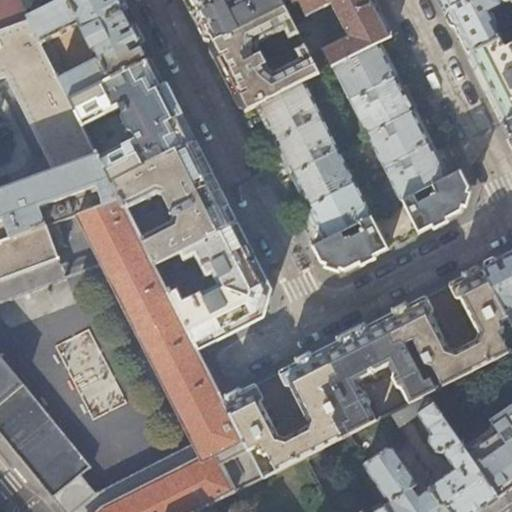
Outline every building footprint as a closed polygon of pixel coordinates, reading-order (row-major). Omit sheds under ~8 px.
[(19,0),(0,0),(0,27),(28,17),(19,0)] [(119,76),(151,61),(130,19),(120,0),(64,0),(62,1),(28,17),(70,100),(101,85),(119,76)] [(187,0),(193,11),(211,46),(284,9),(279,0),(245,0),(234,6),(230,0),(187,0)] [(279,0),(284,9),(301,0),(279,0)] [(379,12),(372,0),(301,0),(284,9),(292,24),(332,6),(348,38),(323,51),(324,55),(311,62),(317,75),(334,66),(379,43),(392,37),(379,12)] [(440,0),(447,13),(472,0),(440,0)] [(511,0),(472,0),(447,13),(469,56),(501,40),(495,27),(497,26),(490,12),(499,7),(498,5),(502,3),(510,2),(511,4),(511,0)] [(303,82),(317,75),(311,62),(292,24),(284,9),(211,46),(227,78),(244,112),(257,106),(303,82)] [(0,435),(52,499),(80,476),(90,468),(0,357),(0,279),(57,257),(44,223),(75,211),(191,441),(200,459),(111,503),(99,511),(200,511),(262,480),(249,454),(223,402),(196,349),(168,295),(153,264),(138,235),(133,226),(129,216),(124,207),(118,196),(111,180),(98,156),(82,124),(70,100),(28,17),(0,27),(0,435)] [(511,34),(501,40),(469,56),(487,91),(503,124),(511,120),(511,34)] [(397,78),(379,43),(334,66),(352,100),(397,78)] [(167,92),(151,61),(119,76),(124,86),(105,95),(101,85),(70,100),(82,124),(117,106),(121,113),(118,118),(123,129),(121,130),(123,135),(127,135),(129,139),(98,156),(111,180),(141,167),(137,157),(156,149),(160,158),(193,144),(167,92)] [(414,112),(397,78),(352,100),(369,135),(414,112)] [(303,82),(257,106),(275,142),(322,119),(303,82)] [(431,145),(414,112),(369,135),(385,168),(431,145)] [(322,119),(275,142),(292,175),(338,151),(322,119)] [(511,120),(503,124),(511,141),(511,120)] [(211,179),(193,144),(160,158),(141,167),(111,180),(118,196),(124,207),(153,192),(159,194),(169,214),(167,220),(138,235),(153,264),(178,252),(234,225),(211,179)] [(448,178),(431,145),(385,168),(402,202),(448,178)] [(338,151),(292,175),(308,207),(355,184),(338,151)] [(448,178),(402,202),(418,234),(446,220),(461,212),(469,188),(465,181),(460,171),(448,178)] [(355,184),(308,207),(325,241),(372,217),(355,184)] [(137,213),(129,216),(133,226),(142,222),(137,213)] [(372,217),(325,241),(313,247),(321,264),(345,272),(368,260),(388,250),(372,217)] [(268,291),(234,225),(178,252),(184,263),(195,257),(206,278),(209,279),(218,275),(224,289),(206,298),(203,293),(201,292),(186,300),(181,289),(168,295),(196,349),(237,328),(260,316),(268,291)] [(511,253),(482,269),(504,313),(511,309),(511,253)] [(57,257),(0,279),(0,300),(65,277),(57,257)] [(507,319),(504,313),(482,269),(453,284),(478,337),(476,343),(455,353),(448,351),(423,299),(397,312),(413,344),(426,368),(433,371),(442,388),(507,355),(499,337),(503,334),(498,324),(507,319)] [(413,344),(397,312),(353,335),(316,354),(332,386),(351,424),(346,427),(350,435),(351,435),(376,422),(370,410),(372,405),(367,396),(362,394),(358,385),(390,368),(394,377),(393,381),(398,391),(403,393),(409,405),(427,396),(435,392),(431,383),(425,386),(405,348),(413,344)] [(332,386),(316,354),(295,365),(282,372),(309,423),(307,429),(286,439),(279,437),(253,387),(223,402),(249,454),(259,449),(264,459),(269,457),(277,473),(339,441),(342,439),(334,421),(336,414),(324,390),(332,386)] [(427,396),(409,405),(390,415),(400,430),(418,417),(433,439),(432,440),(431,447),(438,457),(444,458),(446,456),(457,474),(430,492),(431,494),(442,509),(447,507),(450,511),(478,511),(498,499),(464,449),(427,396)] [(464,449),(498,499),(511,488),(511,406),(490,422),(494,428),(464,449)] [(351,435),(350,435),(342,439),(339,441),(353,462),(364,454),(351,435)] [(200,459),(191,441),(91,490),(80,476),(52,499),(63,511),(99,511),(111,503),(200,459)] [(392,506),(386,510),(387,511),(450,511),(447,507),(442,509),(431,494),(420,501),(414,493),(420,488),(396,453),(388,453),(366,468),(392,506)]
